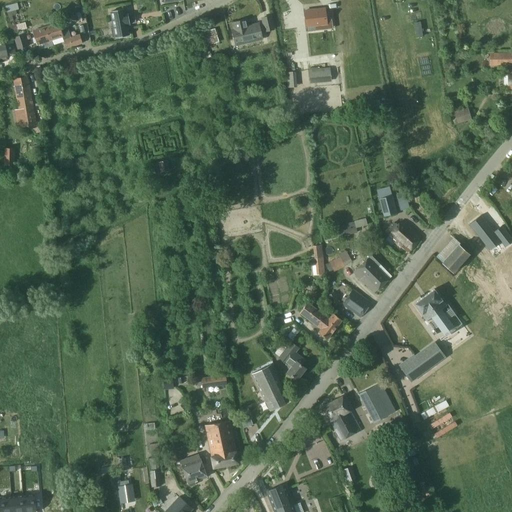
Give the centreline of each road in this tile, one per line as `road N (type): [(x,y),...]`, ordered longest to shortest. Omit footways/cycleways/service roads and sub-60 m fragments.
road 1 (tertiary): [(214,511),(511,142)]
road 2 (residential): [(0,70),(129,41),(224,0)]
